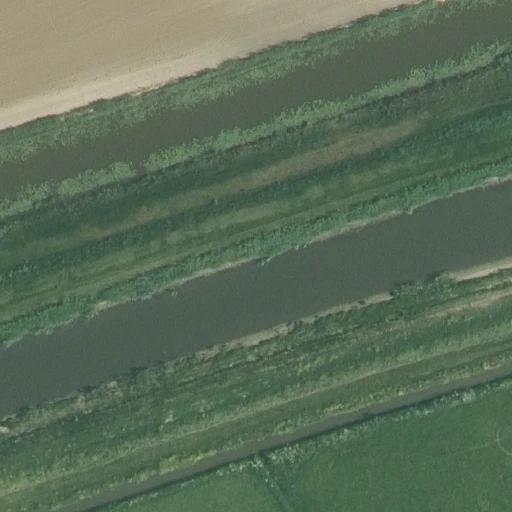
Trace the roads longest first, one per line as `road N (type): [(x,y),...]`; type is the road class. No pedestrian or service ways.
road 1 (track): [(0,266),(511,102)]
road 2 (track): [(0,473),(511,319)]
